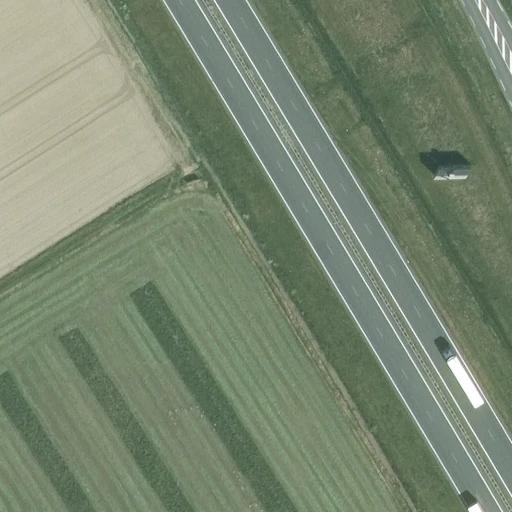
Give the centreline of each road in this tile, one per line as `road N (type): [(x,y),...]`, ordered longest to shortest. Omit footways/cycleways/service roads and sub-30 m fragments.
road 1 (trunk): [(178,0),(485,511)]
road 2 (trunk): [(511,472),(228,0)]
